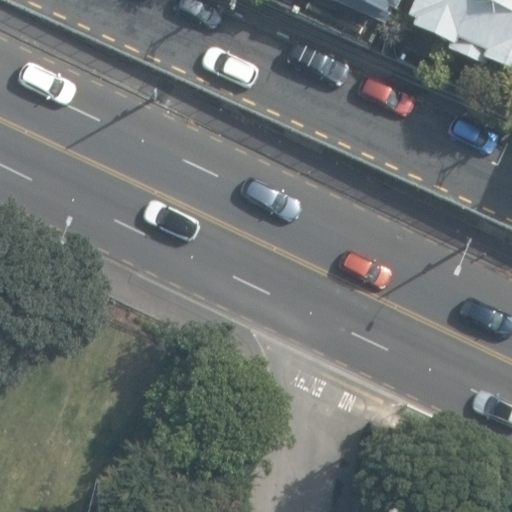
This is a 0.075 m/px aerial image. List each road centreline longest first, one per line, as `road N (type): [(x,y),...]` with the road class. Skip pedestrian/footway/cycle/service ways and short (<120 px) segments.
road 1 (trunk): [(0,116),(511,360)]
road 2 (residential): [(101,0),(511,181)]
